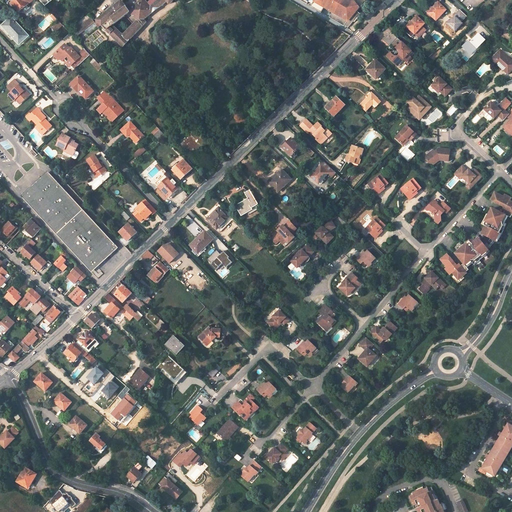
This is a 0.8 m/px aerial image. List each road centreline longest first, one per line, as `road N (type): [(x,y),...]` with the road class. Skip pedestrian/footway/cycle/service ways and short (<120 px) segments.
road 1 (unclassified): [(398,0),(172,220)]
road 2 (tertiary): [(8,377),(53,470),(150,511)]
road 3 (unclassified): [(172,220),(77,315)]
road 4 (residential): [(215,400),(265,351),(312,387)]
road 5 (unclassified): [(84,126),(172,220)]
road 6 (residential): [(503,398),(470,470),(511,497)]
